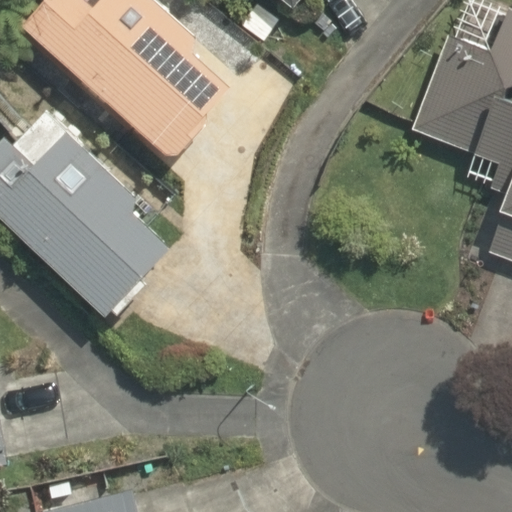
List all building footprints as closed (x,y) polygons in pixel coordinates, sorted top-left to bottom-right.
[(47,0),(28,21),(167,153),(184,153),(216,118),(210,113),(235,87),(194,48),(200,41),(156,0),(47,0)] [(289,0),(300,9),(307,0),(289,0)] [(511,195),(491,250),(511,258),(511,7),(511,8),(493,53),(453,37),(417,129),(502,162),(492,187),(511,195)] [(0,142),(0,211),(110,314),(115,307),(122,313),(151,283),(147,279),(179,245),(135,205),(139,201),(46,115),(19,144),(8,134),(0,142)] [(124,511),(119,491),(40,511),(124,511)]
